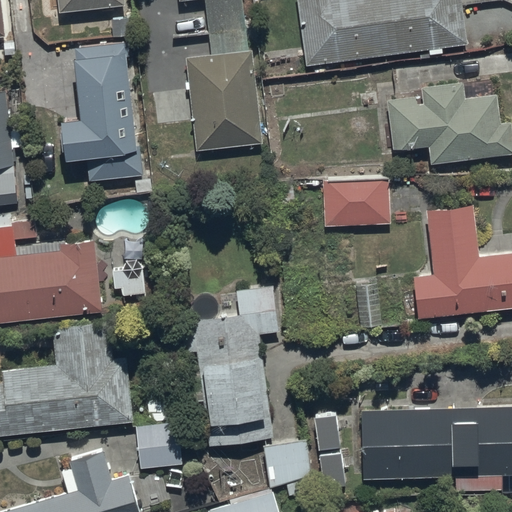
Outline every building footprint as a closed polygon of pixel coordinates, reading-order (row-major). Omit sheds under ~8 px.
[(207,0),(212,48),(248,44),(243,0),(207,0)] [(299,0),(306,57),(466,36),(461,0),(299,0)] [(126,41),(73,46),(79,105),(62,107),(66,145),(85,143),(89,173),(143,167),(140,139),(136,140),(126,41)] [(248,44),(212,48),(187,50),(196,143),(261,137),(253,44),(248,44)] [(423,89),(387,93),(392,142),(430,138),(432,156),(511,147),(511,144),(509,113),(497,114),(494,85),(492,85),(491,72),(461,75),(461,73),(422,77),(423,89)] [(0,157),(15,156),(6,79),(0,79),(0,157)] [(13,163),(0,164),(0,192),(16,191),(13,163)] [(388,169),(322,172),(324,220),(390,217),(388,169)] [(474,196),(428,201),(434,266),(413,268),(417,310),(511,299),(511,243),(479,247),(474,196)] [(0,313),(102,302),(94,229),(60,233),(61,242),(15,247),(13,232),(38,229),(35,204),(0,207),(0,313)] [(144,262),(112,264),(113,281),(123,281),(123,289),(146,288),(144,262)] [(238,303),(180,311),(183,347),(196,346),(197,360),(174,362),(177,399),(210,397),(211,409),(207,410),(209,438),(273,433),(260,327),(281,325),(275,277),(236,282),(238,303)] [(107,311),(52,317),(55,357),(3,360),(4,375),(0,375),(0,427),(132,413),(125,350),(112,351),(107,311)] [(149,418),(136,419),(140,463),(183,460),(179,414),(173,414),(172,394),(147,396),(149,418)] [(511,396),(362,400),(364,469),(455,467),(455,482),(504,481),(503,464),(511,464),(511,396)] [(333,405),(314,407),(325,480),(344,477),(333,405)] [(305,433),(264,438),(270,481),(287,479),(288,491),(313,487),(305,433)] [(67,484),(0,504),(0,511),(129,511),(141,509),(128,467),(112,471),(103,442),(70,452),(72,461),(61,464),(67,484)] [(279,511),(271,484),(207,503),(209,511),(279,511)] [(400,511),(398,502),(355,511),(400,511)]
